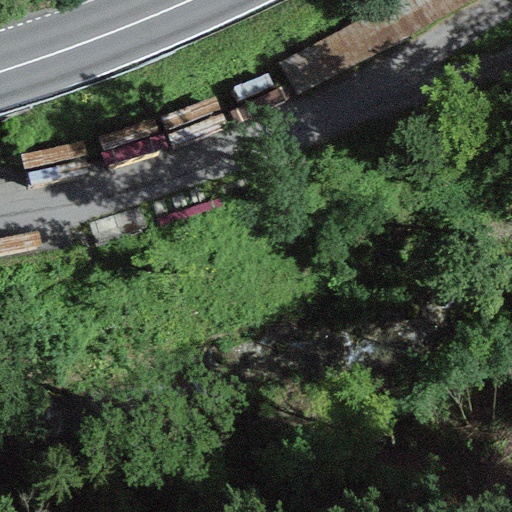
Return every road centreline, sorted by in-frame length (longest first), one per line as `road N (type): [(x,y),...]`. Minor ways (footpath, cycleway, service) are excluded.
road 1 (secondary): [(190,0),(0,71)]
road 2 (track): [(381,108),(511,56)]
